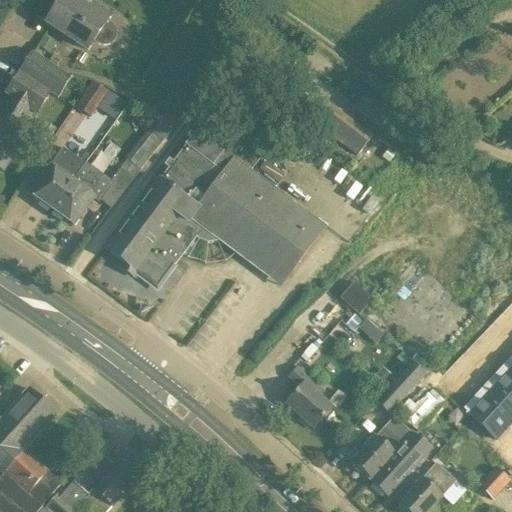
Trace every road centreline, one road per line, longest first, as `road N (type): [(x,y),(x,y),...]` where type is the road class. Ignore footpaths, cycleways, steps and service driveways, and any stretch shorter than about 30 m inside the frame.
road 1 (unclassified): [(238,511),(0,316)]
road 2 (unclassified): [(511,164),(266,0)]
road 3 (unclassified): [(163,353),(343,511)]
road 4 (primary): [(297,511),(142,380)]
road 5 (unclassified): [(0,242),(163,353)]
road 6 (primary): [(142,380),(0,280)]
